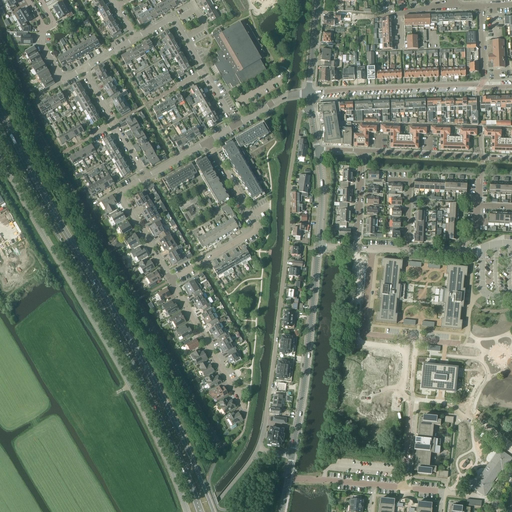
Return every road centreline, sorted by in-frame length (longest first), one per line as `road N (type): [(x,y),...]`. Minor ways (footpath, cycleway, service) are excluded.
road 1 (primary): [(213,511),(157,391),(0,112)]
road 2 (primary): [(0,129),(148,394),(200,511)]
road 3 (unclassified): [(186,511),(116,359),(0,155)]
road 4 (residential): [(310,105),(299,115),(288,178),(257,448),(291,455)]
road 5 (residential): [(291,455),(318,246)]
road 6 (residential): [(170,280),(254,229),(207,142)]
road 7 (residential): [(372,249),(366,333),(459,344)]
road 8 (residential): [(480,86),(308,93)]
road 9 (residential): [(361,150),(511,160)]
road 10 (residential): [(244,407),(170,280)]
road 11 (residential): [(170,280),(121,197),(144,178)]
road 12 (residential): [(144,178),(82,69)]
